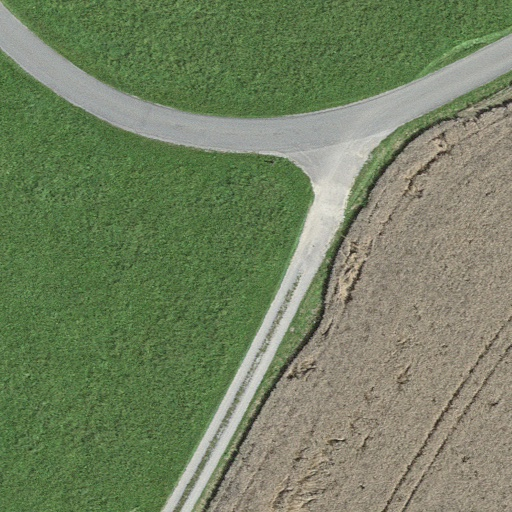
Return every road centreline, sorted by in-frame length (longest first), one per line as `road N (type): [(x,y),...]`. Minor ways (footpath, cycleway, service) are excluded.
road 1 (unclassified): [(0,14),(101,91),(221,126),(286,127),(370,112),(511,42)]
road 2 (track): [(175,511),(337,204),(370,112)]
